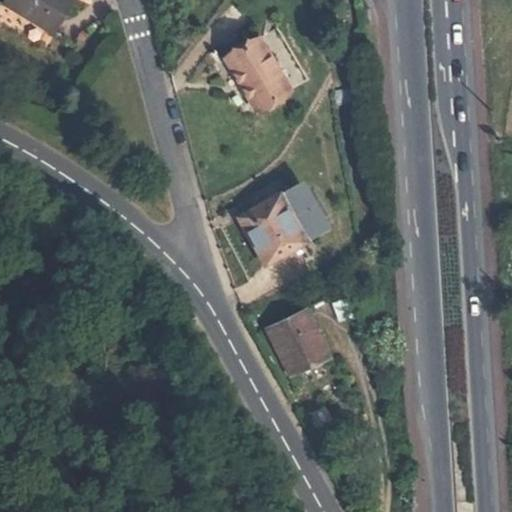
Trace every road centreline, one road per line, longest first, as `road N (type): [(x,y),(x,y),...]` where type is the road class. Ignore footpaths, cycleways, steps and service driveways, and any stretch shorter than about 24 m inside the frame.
road 1 (primary): [(484,511),(466,173),(447,0)]
road 2 (primary): [(406,0),(443,511)]
road 3 (residential): [(125,0),(190,226),(184,272)]
road 4 (residential): [(323,511),(184,272)]
road 5 (residential): [(184,272),(131,223),(0,139)]
